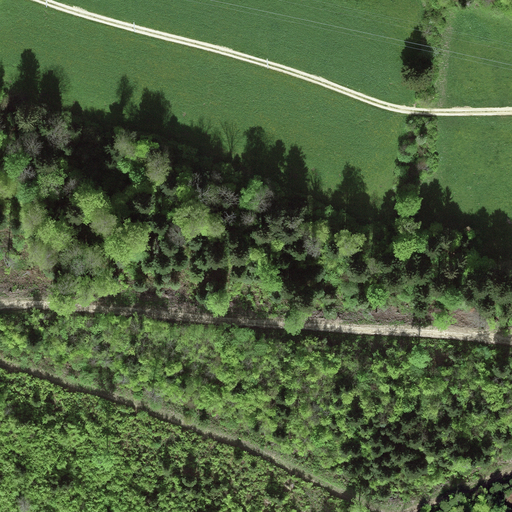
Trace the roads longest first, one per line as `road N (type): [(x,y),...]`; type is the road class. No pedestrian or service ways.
road 1 (track): [(511,346),(0,304)]
road 2 (track): [(36,0),(186,32),(362,95),(511,121)]
road 3 (track): [(0,358),(133,399),(381,511)]
